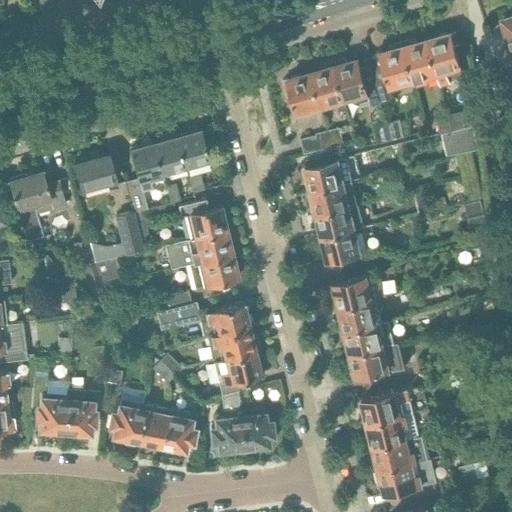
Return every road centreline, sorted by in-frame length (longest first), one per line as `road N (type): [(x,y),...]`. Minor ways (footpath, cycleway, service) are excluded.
road 1 (residential): [(0,135),(230,72),(321,474)]
road 2 (tertiary): [(51,80),(224,45),(360,0)]
road 3 (tertiary): [(308,0),(107,56),(51,80)]
road 4 (residential): [(204,492),(96,471),(0,467)]
road 5 (residential): [(183,0),(0,44)]
